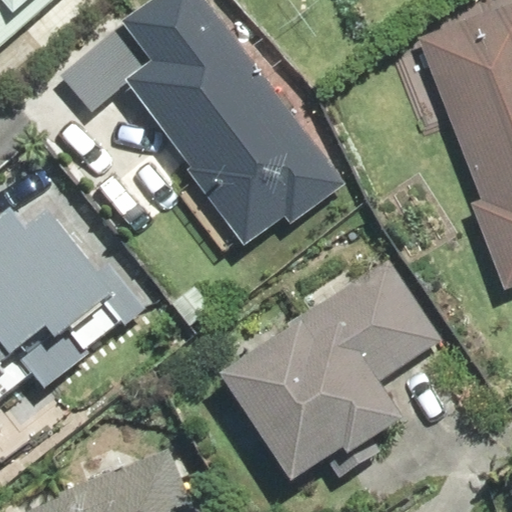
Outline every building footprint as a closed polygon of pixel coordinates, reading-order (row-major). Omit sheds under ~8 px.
[(0,0),(0,58),(68,0),(0,0)] [(354,187),(211,0),(164,0),(132,25),(161,64),(135,84),(203,174),(199,177),(253,248),(292,220),(299,229),(354,187)] [(511,8),(427,40),(488,204),(479,208),(511,295),(511,8)] [(0,411),(41,377),(54,393),(89,364),(86,361),(96,353),(98,355),(155,309),(119,266),(107,275),(61,219),(41,235),(29,220),(3,241),(0,236),(0,411)] [(302,336),(234,381),(305,487),(358,452),(362,458),(416,423),(389,384),(449,344),(396,264),(298,329),(302,336)] [(71,506),(55,511),(199,511),(176,455),(68,498),(71,506)]
